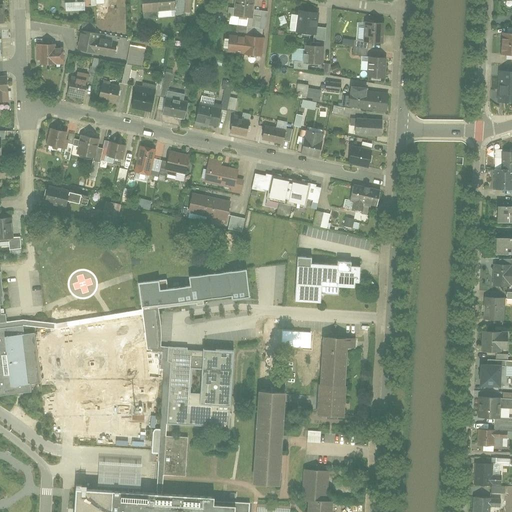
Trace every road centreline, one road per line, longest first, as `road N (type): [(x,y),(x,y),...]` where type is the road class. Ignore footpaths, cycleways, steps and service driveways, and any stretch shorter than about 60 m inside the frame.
road 1 (residential): [(480,129),(461,511)]
road 2 (residential): [(26,106),(398,183)]
road 3 (residential): [(398,183),(376,511)]
road 4 (residential): [(485,0),(480,129)]
road 5 (residential): [(0,206),(29,203),(26,106)]
road 6 (residential): [(404,9),(400,129)]
